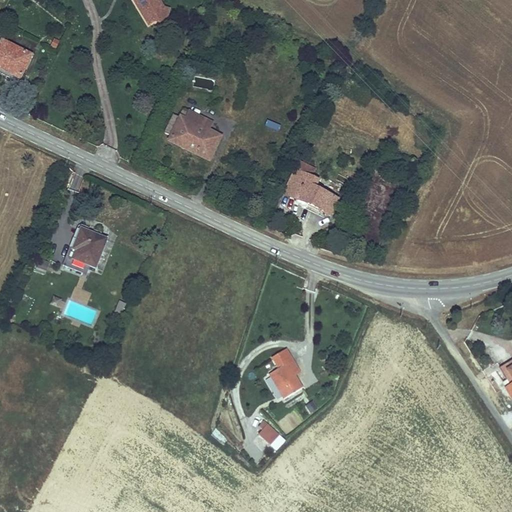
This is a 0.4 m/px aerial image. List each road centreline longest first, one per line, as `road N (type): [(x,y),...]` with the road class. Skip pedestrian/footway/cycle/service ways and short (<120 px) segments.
road 1 (tertiary): [(427,289),(333,272),(0,119)]
road 2 (residential): [(511,439),(438,326),(427,289)]
